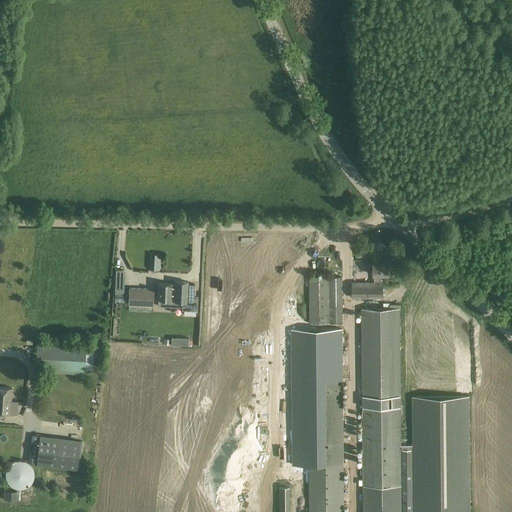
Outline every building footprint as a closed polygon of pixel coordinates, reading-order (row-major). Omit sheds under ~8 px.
[(363,271),(363,262),(355,262),(356,272),(363,271)] [(375,282),(353,282),(353,298),(383,298),(383,282),(382,282),(382,275),(389,275),(389,264),(374,264),(374,275),(375,275),(375,282)] [(298,368),(331,368),(330,339),(345,339),(346,322),(343,322),(343,300),(330,300),(330,285),(341,285),(342,278),(330,278),(330,277),(309,277),(310,346),(298,346),(298,368)] [(171,284),(159,284),(158,299),(172,300),(183,301),(182,310),(197,310),(198,295),(194,295),(195,284),(188,284),(188,282),(174,281),(174,285),(171,285),(171,284)] [(154,288),(129,287),(128,305),(129,305),(129,311),(153,311),(153,306),(154,306),(154,288)] [(115,301),(126,301),(126,291),(115,291),(115,301)] [(413,511),(413,445),(401,445),(400,308),(362,309),(363,511),(413,511)] [(87,349),(36,346),(35,368),(85,371),(87,349)] [(343,511),(343,379),(309,379),(309,511),(343,511)] [(0,413),(11,414),(11,411),(17,411),(18,402),(12,401),(12,388),(0,387),(0,413)] [(470,511),(469,396),(412,397),(413,445),(413,511),(470,511)] [(79,440),(39,436),(36,464),(77,468),(79,440)] [(3,489),(3,497),(18,497),(18,489),(24,489),(25,465),(20,465),(20,460),(8,460),(8,489),(3,489)] [(290,511),(290,496),(290,487),(279,487),(279,496),(279,511),(290,511)]
